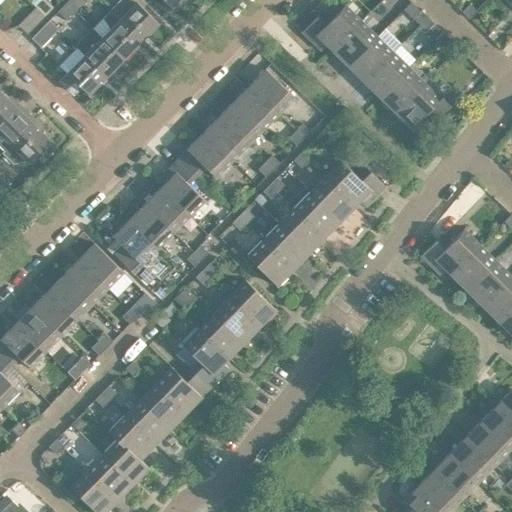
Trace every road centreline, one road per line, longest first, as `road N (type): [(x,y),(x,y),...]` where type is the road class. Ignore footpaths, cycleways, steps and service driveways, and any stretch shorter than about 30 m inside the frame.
road 1 (unclassified): [(178,511),(227,484),(297,402),(341,303),(465,150)]
road 2 (unclassified): [(116,154),(271,0)]
road 3 (unclassified): [(116,154),(0,36)]
road 4 (unclassified): [(0,271),(116,154)]
